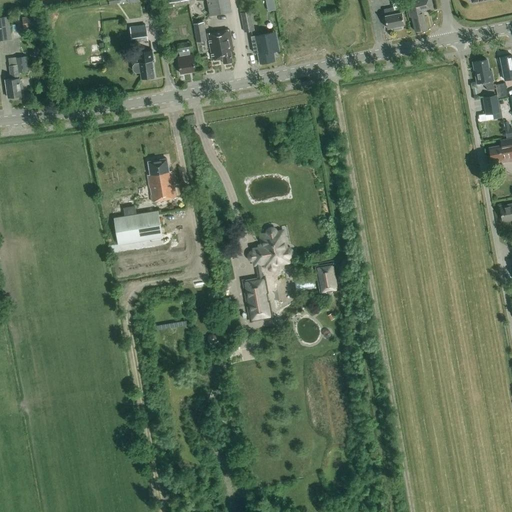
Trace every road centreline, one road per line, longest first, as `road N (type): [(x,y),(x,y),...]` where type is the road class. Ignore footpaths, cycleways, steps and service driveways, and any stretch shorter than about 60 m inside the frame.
road 1 (track): [(328,66),(411,511)]
road 2 (track): [(231,259),(123,292),(161,511)]
road 3 (tertiary): [(171,99),(452,38)]
road 4 (tertiary): [(0,123),(171,99)]
